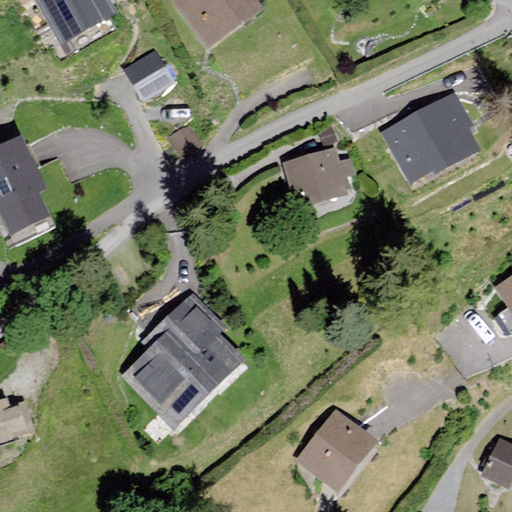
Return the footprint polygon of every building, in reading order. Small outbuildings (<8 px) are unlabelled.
[(113,19),(101,0),(48,0),(39,5),(63,47),(113,19)] [(251,0),(179,0),(178,1),(208,47),(260,14),(251,0)] [(171,87),(154,59),(127,75),(144,103),(171,87)] [(416,134),(397,139),(406,171),(477,151),(465,106),(413,120),(416,134)] [(199,147),(188,129),(172,139),(183,157),(199,147)] [(45,198),(21,147),(0,156),(0,216),(3,215),(13,238),(49,221),(40,201),(45,198)] [(349,180),(343,154),(285,168),(296,211),(344,199),(340,182),(349,180)] [(511,286),(503,292),(511,306),(511,286)] [(224,331),(193,300),(146,345),(153,353),(124,380),(171,429),(240,363),(216,339),(224,331)] [(1,411),(0,405),(0,445),(32,437),(23,405),(1,411)] [(376,444),(339,412),(299,459),(336,490),(376,444)] [(511,479),(511,444),(502,439),(481,474),(506,489),(511,479)]
